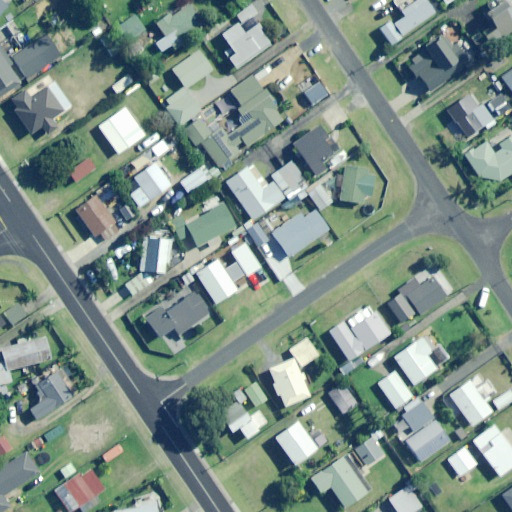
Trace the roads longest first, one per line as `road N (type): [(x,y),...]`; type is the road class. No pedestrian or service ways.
road 1 (residential): [(444,202),(149,408)]
road 2 (residential): [(309,0),(444,202)]
road 3 (tertiary): [(21,219),(149,408)]
road 4 (tertiary): [(149,408),(219,511)]
